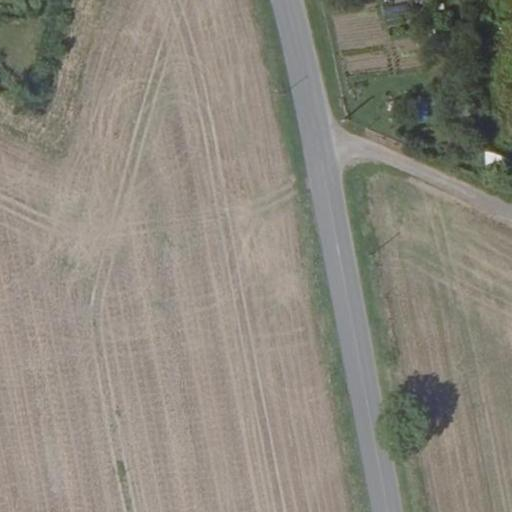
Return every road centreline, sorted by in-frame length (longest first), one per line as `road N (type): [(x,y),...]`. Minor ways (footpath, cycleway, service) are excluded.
road 1 (tertiary): [(382,511),(314,130)]
road 2 (tertiary): [(292,0),(314,130)]
